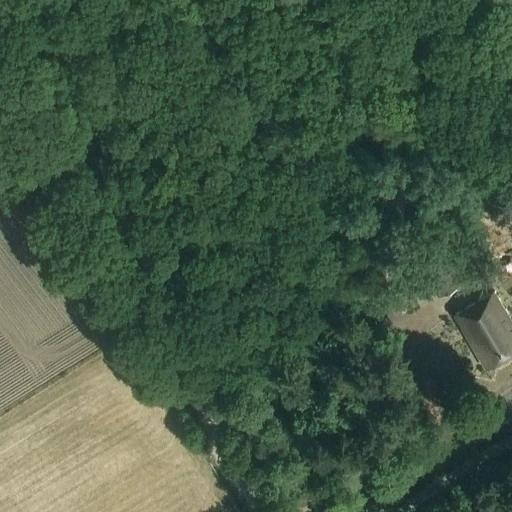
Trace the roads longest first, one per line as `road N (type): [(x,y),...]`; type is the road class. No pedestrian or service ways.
road 1 (track): [(276,511),(231,455),(45,0)]
road 2 (tertiary): [(335,511),(511,404)]
